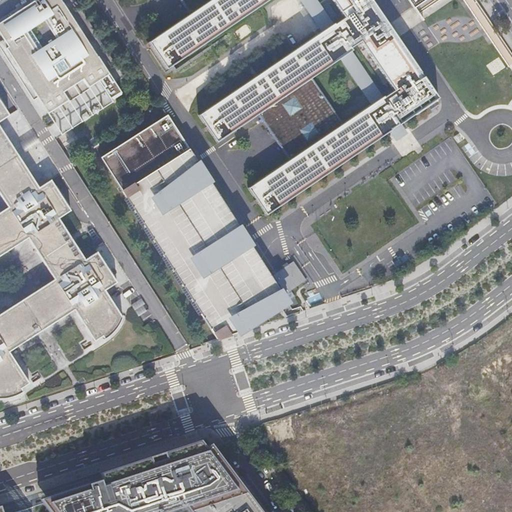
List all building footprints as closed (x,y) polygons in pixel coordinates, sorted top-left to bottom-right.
[(52,111),(56,109),(57,111),(58,113),(60,113),(63,112),(66,110),(66,109),(67,107),(66,106),(64,103),(68,101),(69,102),(90,88),(89,87),(99,81),(111,99),(121,93),(61,0),(34,0),(0,22),(0,34),(8,47),(6,48),(37,98),(48,114),(52,111)] [(215,0),(191,17),(152,43),(171,70),(274,0),(334,0),(348,19),(338,26),(338,25),(329,31),(306,46),(296,53),(202,117),(220,143),(260,117),(312,81),(347,58),(356,52),(355,51),(365,44),(398,93),(388,99),(388,98),(379,104),(344,127),(292,163),(252,190),(270,217),(398,130),(440,101),(420,71),(371,0),(215,0)] [(215,0),(179,0),(191,17),(215,0)] [(407,0),(417,14),(437,0),(463,0),(509,67),(511,64),(511,53),(475,0),(407,0)] [(8,47),(0,34),(0,49),(33,101),(37,98),(6,48),(8,47)] [(296,53),(306,46),(303,41),(292,48),(296,53)] [(312,81),(260,117),(292,163),(344,127),(312,81)] [(0,166),(18,155),(17,154),(0,126),(0,121),(9,115),(0,100),(0,166)] [(282,309),(289,305),(260,261),(167,115),(101,157),(217,339),(286,316),(282,309)] [(35,137),(34,134),(19,143),(21,147),(25,152),(39,143),(35,137)] [(0,398),(4,398),(13,397),(23,391),(21,388),(29,383),(9,352),(74,311),(94,342),(102,337),(104,339),(112,333),(119,324),(122,316),(104,290),(117,282),(113,276),(114,275),(102,258),(101,258),(97,252),(85,260),(59,219),(71,210),(67,204),(68,204),(55,185),(55,186),(50,180),(38,187),(31,175),(18,155),(0,166),(0,195),(7,207),(0,211),(0,398)] [(306,281),(294,262),(273,275),(286,294),(306,281)] [(289,304),(289,305),(282,309),(286,316),(304,310),(301,306),(293,309),(289,304)] [(511,511),(511,375),(338,505),(342,511),(511,511)] [(275,444),(295,440),(290,419),(270,423),(275,444)] [(262,511),(206,437),(94,474),(95,481),(40,500),(48,511),(262,511)]
